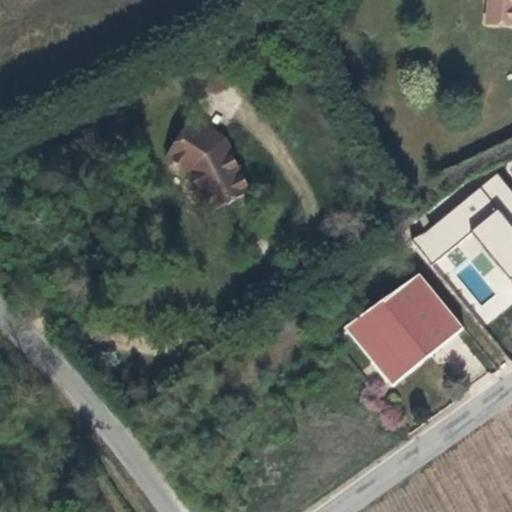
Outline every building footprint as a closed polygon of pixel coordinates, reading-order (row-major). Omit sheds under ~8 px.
[(511,0),(493,0),(491,18),(511,20),(511,0)] [(212,207),(254,186),(230,136),(195,113),(169,152),(193,170),(212,207)] [(511,187),(501,172),(412,239),(430,264),(473,231),(511,282),(511,187)] [(459,240),(467,254),(481,246),(473,232),(459,240)] [(468,329),(423,274),(349,333),(395,388),(468,329)] [(500,290),(476,310),(487,323),(511,303),(500,290)]
